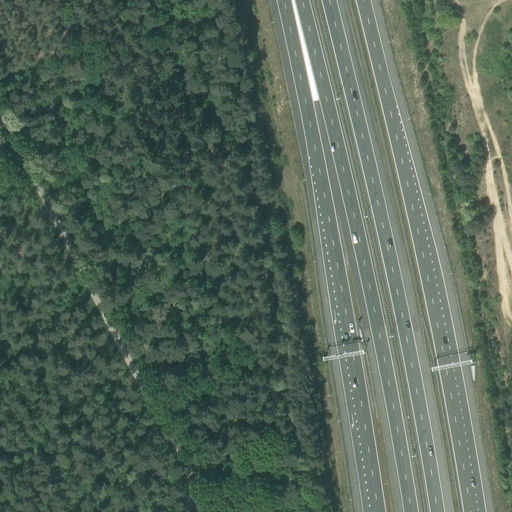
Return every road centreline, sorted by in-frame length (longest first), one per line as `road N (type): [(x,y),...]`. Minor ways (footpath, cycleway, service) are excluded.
road 1 (motorway): [(301,0),(354,220),(409,511)]
road 2 (motorway): [(435,511),(380,217),(328,0)]
road 3 (motorway): [(469,511),(412,208),(362,0)]
road 4 (motorway): [(283,0),(377,511)]
road 5 (unclassified): [(189,511),(183,454),(0,125)]
